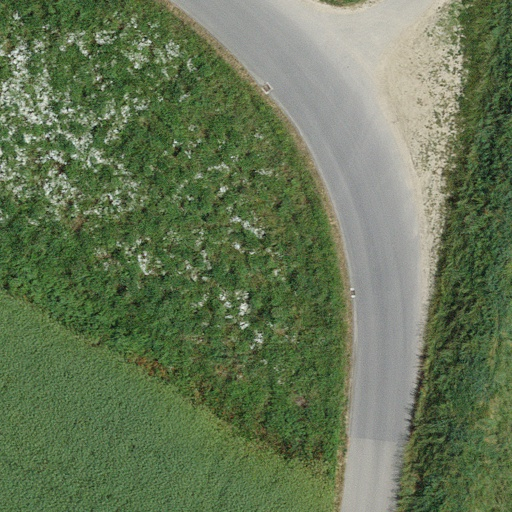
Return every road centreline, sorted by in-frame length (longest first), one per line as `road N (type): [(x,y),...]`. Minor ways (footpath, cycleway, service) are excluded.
road 1 (track): [(220,0),(350,131),(391,315),(370,511)]
road 2 (track): [(317,97),(425,0)]
